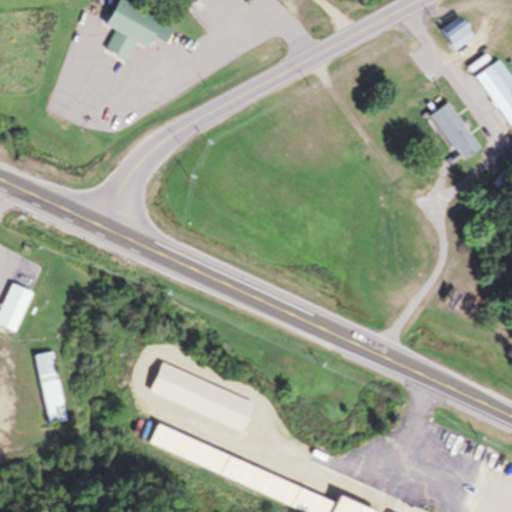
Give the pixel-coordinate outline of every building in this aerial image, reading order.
[(149,36),(163,42),(171,25),(117,0),(113,0),(102,26),(111,30),(102,51),(124,61),(132,43),(144,48),(149,36)] [(436,31),(453,54),(473,39),(456,17),(436,31)] [(511,54),(511,53),(474,74),(505,126),(511,122),(511,54)] [(425,117),(460,161),(479,145),(444,102),(425,117)] [(0,299),(0,326),(13,332),(28,291),(6,282),(0,299)] [(44,425),(64,421),(51,351),(32,354),(44,425)] [(460,448),(443,441),(436,459),(453,466),(460,448)]
